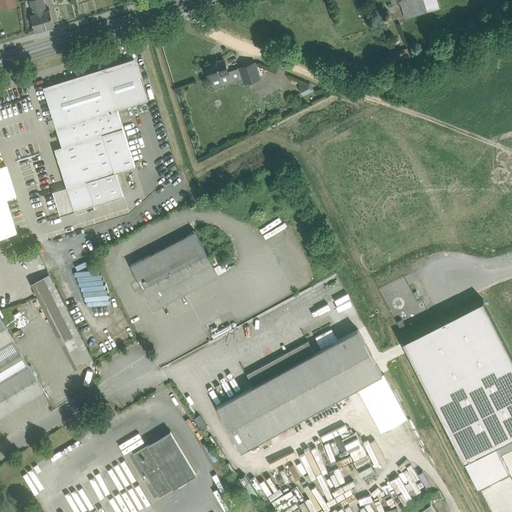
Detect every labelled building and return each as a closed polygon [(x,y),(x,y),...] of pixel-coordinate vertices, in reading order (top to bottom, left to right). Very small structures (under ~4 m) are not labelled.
[(13,0),(0,0),(0,10),(15,6),(13,0)] [(43,0),(29,0),(34,14),(31,15),(36,31),(54,25),(50,9),(47,10),(43,0)] [(396,0),(398,3),(401,2),(404,12),(416,8),(413,0),(396,0)] [(422,0),(413,0),(416,8),(417,14),(426,11),(422,0)] [(435,0),(422,0),(426,11),(438,7),(435,0)] [(238,54),(229,55),(231,67),(240,66),(238,54)] [(511,56),(346,130),(410,245),(511,203),(511,56)] [(224,59),(205,65),(210,78),(211,77),(212,79),(214,86),(243,77),(240,68),(228,71),(224,59)] [(133,61),(105,70),(117,109),(146,100),(133,61)] [(255,63),(240,68),(243,77),(244,83),(260,78),(255,63)] [(105,70),(47,88),(56,119),(54,120),(67,163),(70,162),(77,184),(67,187),(53,191),(60,215),(95,204),(87,181),(116,172),(135,166),(117,109),(105,70)] [(307,85),(306,83),(299,87),(303,95),(313,90),(309,83),(307,85)] [(7,165),(0,166),(0,185),(5,200),(16,196),(7,165)] [(87,181),(95,204),(124,196),(116,172),(87,181)] [(0,185),(0,225),(11,222),(5,200),(0,185)] [(0,238),(15,233),(11,222),(0,225),(0,238)] [(195,231),(131,265),(154,309),(218,275),(195,231)] [(94,361),(50,273),(31,283),(75,371),(94,361)] [(105,275),(80,276),(80,279),(90,278),(90,281),(97,281),(97,289),(85,290),(86,305),(107,304),(105,275)] [(403,341),(464,460),(495,444),(511,435),(511,356),(483,300),(403,341)] [(0,317),(0,414),(42,388),(0,317)] [(321,345),(336,338),(331,328),(316,336),(321,345)] [(253,386),(217,405),(241,450),(382,373),(358,329),(314,352),(253,386)] [(308,340),(247,374),(253,386),(314,352),(308,340)] [(200,415),(194,418),(202,429),(207,426),(200,415)] [(159,496),(196,473),(171,431),(134,453),(159,496)] [(509,471),(495,444),(464,460),(478,487),(509,471)] [(132,486),(116,495),(125,511),(132,511),(143,506),(132,486)]
